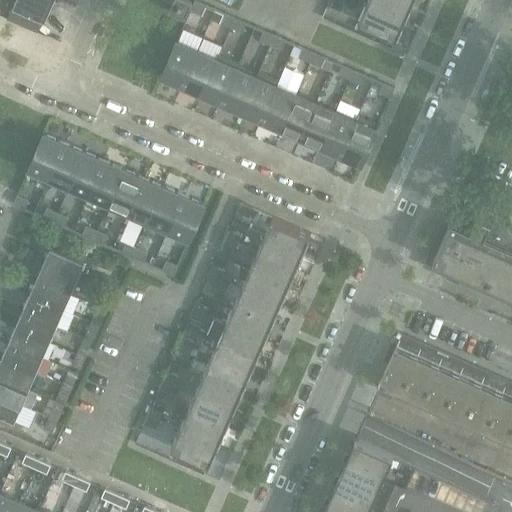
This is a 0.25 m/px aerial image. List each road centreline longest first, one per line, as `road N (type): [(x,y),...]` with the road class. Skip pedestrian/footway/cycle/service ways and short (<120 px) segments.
road 1 (residential): [(61,93),(393,239)]
road 2 (unclassified): [(393,239),(496,0)]
road 3 (unclassified): [(274,511),(378,274)]
road 4 (residential): [(511,338),(378,274)]
